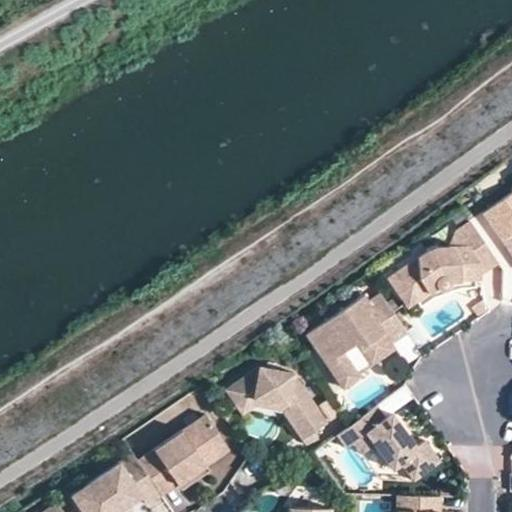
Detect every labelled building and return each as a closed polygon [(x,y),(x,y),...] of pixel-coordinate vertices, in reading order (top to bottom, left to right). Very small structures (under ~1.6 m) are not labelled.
[(511,189),(483,210),(503,239),(511,233),(511,232),(511,189)] [(498,260),(470,219),(455,229),(448,244),(431,246),(387,275),(401,297),(418,286),(433,276),(446,273),(475,276),(480,272),(498,260)] [(436,284),(447,281),(474,284),(475,276),(446,273),(433,276),(418,286),(422,292),(436,284)] [(407,330),(380,291),(368,300),(363,293),(305,332),(336,376),(352,365),(342,351),(357,341),(372,363),(394,347),(390,342),(407,330)] [(292,369),(257,365),(229,384),(242,403),(251,397),(286,401),(293,412),(287,416),(301,437),(306,444),(314,438),(309,431),(326,419),(292,369)] [(359,375),(352,365),(336,376),(343,386),(359,375)] [(385,415),(375,403),(351,421),(360,434),(366,430),(393,466),(401,460),(414,478),(440,459),(425,438),(417,444),(396,416),(390,421),(385,415)] [(396,416),(391,410),(385,415),(390,421),(396,416)] [(223,439),(205,412),(137,458),(161,492),(161,493),(194,470),(189,462),(223,439)] [(229,447),(223,439),(189,462),(194,470),(229,447)] [(137,458),(132,450),(69,494),(81,511),(113,511),(114,511),(115,511),(116,505),(121,502),(127,503),(127,502),(140,493),(146,502),(161,492),(137,458)] [(174,511),(161,493),(161,492),(146,502),(152,511),(174,511)] [(439,511),(439,510),(440,494),(404,493),(403,509),(396,509),(395,511),(439,511)] [(64,511),(57,501),(41,511),(64,511)] [(126,511),(132,509),(127,502),(127,503),(121,502),(116,505),(115,511),(114,511),(126,511)]
